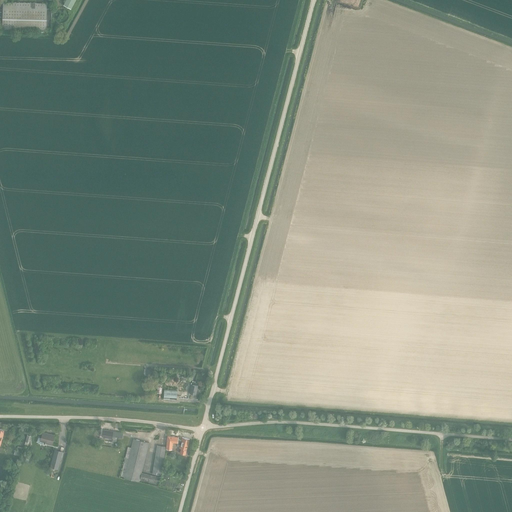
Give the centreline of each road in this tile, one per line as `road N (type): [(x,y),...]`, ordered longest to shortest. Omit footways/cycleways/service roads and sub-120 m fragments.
road 1 (unclassified): [(312,0),(202,428)]
road 2 (unclassified): [(202,428),(286,422),(511,439)]
road 3 (unclassified): [(0,416),(202,428)]
